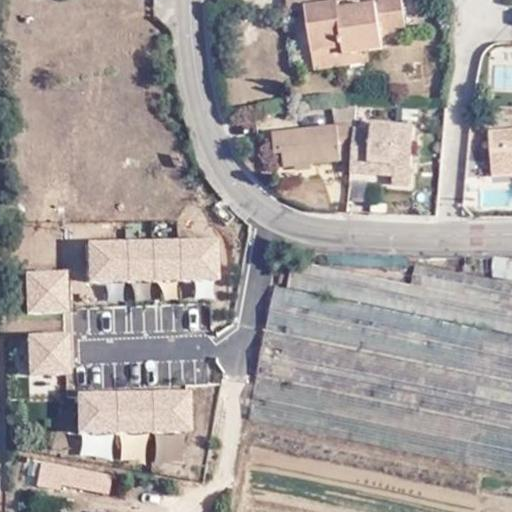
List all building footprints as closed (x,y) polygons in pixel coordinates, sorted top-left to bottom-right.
[(347,47),(372,43),(385,41),(383,28),(409,23),(404,0),(289,0),(290,2),(303,0),(309,0),(314,45),(347,42),(347,47)] [(374,52),(372,43),(347,47),(347,42),(314,45),(316,60),(374,52)] [(511,65),(492,67),(494,90),(511,88),(511,65)] [(333,113),(354,110),(353,94),(331,97),(333,113)] [(389,152),(412,156),(416,120),(374,113),(374,118),(353,113),(354,110),(333,113),(268,120),(271,146),(278,145),(280,158),(338,152),(337,142),(351,141),(349,160),(387,166),(389,152)] [(511,123),(491,125),(492,158),(511,158),(511,123)] [(411,170),(412,156),(389,152),(387,166),(411,170)] [(493,168),(511,168),(511,158),(492,158),(493,168)] [(511,280),(511,256),(492,256),(492,280),(511,280)] [(405,320),(511,339),(511,288),(413,271),(410,294),(405,320)] [(287,299),(405,320),(410,294),(292,272),(287,299)] [(65,415),(65,383),(37,383),(37,415),(65,415)] [(117,476),(20,455),(19,462),(24,463),(20,481),(32,485),(34,476),(112,491),(117,476)]
